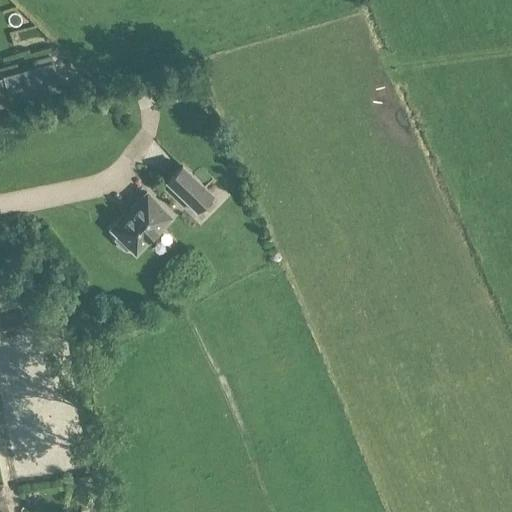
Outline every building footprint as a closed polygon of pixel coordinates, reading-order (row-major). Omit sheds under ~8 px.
[(33,61),(35,67),(4,75),(11,100),(60,87),(51,56),(33,61)] [(196,212),(212,196),(182,167),(166,183),(196,212)] [(135,255),(171,218),(146,193),(109,230),(117,237),(114,240),(125,251),(128,248),(135,255)] [(15,286),(0,289),(0,327),(24,322),(15,286)] [(99,502),(95,474),(75,477),(79,505),(99,502)]
